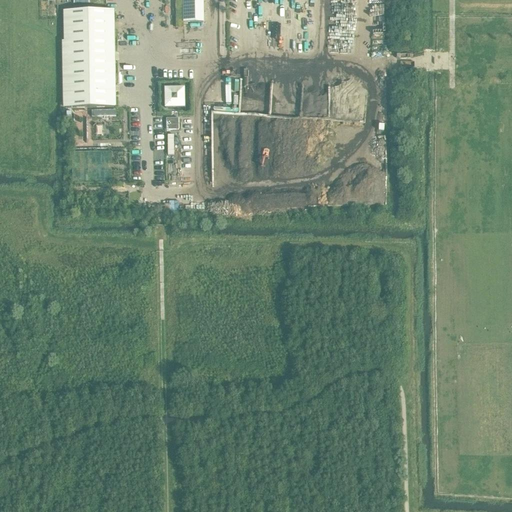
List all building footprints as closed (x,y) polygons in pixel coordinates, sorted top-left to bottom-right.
[(203,0),(182,0),(183,23),(204,23),(203,0)] [(64,12),(65,83),(66,109),(116,108),(114,11),(64,12)] [(165,96),(163,96),(163,101),(165,101),(165,108),(185,108),(185,89),(165,89),(165,96)] [(178,130),(178,119),(166,119),(166,130),(178,130)] [(452,136),(452,181),(497,181),(497,136),(452,136)]
